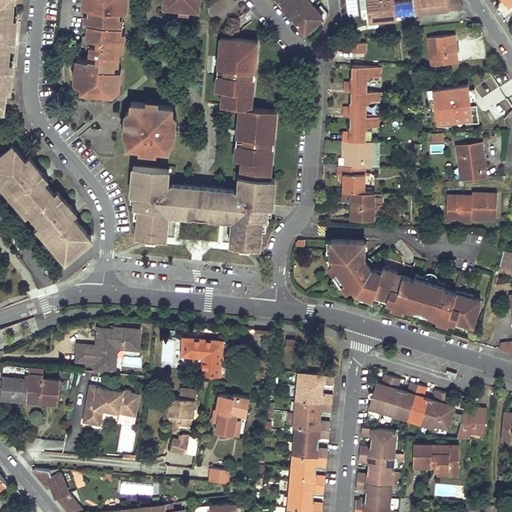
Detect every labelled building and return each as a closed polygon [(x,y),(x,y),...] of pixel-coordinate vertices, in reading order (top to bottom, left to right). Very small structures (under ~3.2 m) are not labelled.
[(12,17),(13,0),(0,0),(0,105),(4,106),(5,92),(9,92),(11,77),(7,68),(8,62),(9,47),(13,48),(16,17),(12,17)] [(78,84),(82,84),(81,90),(113,92),(113,87),(120,87),(121,68),(115,68),(116,53),(119,53),(119,48),(123,48),(125,30),(121,29),(122,24),(119,24),(120,9),(127,10),(127,0),(82,0),(82,6),(89,6),(87,35),(83,35),(82,45),(86,45),(85,57),(77,57),(74,80),(78,84)] [(164,0),(164,6),(198,10),(199,0),(164,0)] [(278,0),(287,10),(299,0),(278,0)] [(315,5),(310,0),(299,0),(287,10),(296,21),(315,5)] [(367,0),(370,22),(397,19),(396,14),(448,9),(448,8),(462,7),(459,0),(367,0)] [(324,16),(315,5),(296,21),(306,32),(324,16)] [(432,64),(457,61),(455,42),(454,34),(429,36),(432,64)] [(239,106),(235,159),(242,159),(241,172),(271,174),(277,109),(251,107),(258,40),(221,36),(216,89),(223,90),(221,105),(239,106)] [(351,81),(344,81),(344,90),(351,90),(355,90),(366,91),(366,80),(370,76),(379,76),(380,66),(356,65),(356,73),(352,72),(351,81)] [(473,96),(472,84),(433,88),(436,110),(463,108),(464,112),(475,111),(473,96)] [(379,91),(366,91),(355,90),(355,98),(351,98),(350,106),(343,106),(343,115),(350,115),(354,115),(365,116),(366,105),(370,101),(379,101),(379,91)] [(157,153),(157,149),(169,150),(169,143),(174,139),(176,116),(172,112),(173,105),(131,101),(131,108),(126,112),(124,134),(127,138),(127,146),(139,147),(138,151),(157,153)] [(379,116),(365,116),(354,115),(354,123),(350,123),(350,131),(342,131),(342,140),(365,141),(365,130),(369,126),(378,126),(379,116)] [(372,166),(372,141),(365,141),(342,140),(342,148),(345,148),(345,156),(345,165),(365,166),(372,166)] [(465,165),(467,179),(486,177),(485,169),(483,169),(481,156),(484,155),(482,141),(457,144),(459,166),(465,165)] [(0,155),(2,158),(15,147),(13,145),(0,154),(0,155)] [(24,159),(15,147),(2,158),(0,159),(0,184),(7,192),(10,190),(29,213),(39,225),(48,236),(47,238),(48,241),(51,245),(53,243),(67,259),(90,238),(72,216),(53,193),(39,176),(39,175),(40,173),(40,171),(39,168),(28,156),(24,159)] [(135,234),(165,237),(167,216),(164,216),(165,210),(169,210),(169,212),(194,214),(197,183),(172,181),(169,183),(167,180),(168,169),(132,165),(130,194),(134,194),(134,200),(134,205),(138,206),(137,215),(135,234)] [(364,191),(365,166),(345,165),(337,165),(336,172),(341,172),(344,173),(344,181),(344,190),(364,191)] [(40,173),(39,175),(39,176),(44,182),(48,179),(39,168),(40,171),(40,173)] [(234,187),(209,184),(206,215),(231,217),(231,215),(235,215),(235,221),(232,221),(230,242),(259,245),(261,227),(262,217),(265,217),(266,211),(266,205),(271,206),(273,177),(270,177),(271,174),(241,172),(239,187),(237,189),(234,187)] [(206,215),(209,184),(197,183),(194,214),(206,215)] [(10,190),(7,192),(26,216),(29,213),(10,190)] [(57,190),(53,193),(72,216),(76,213),(57,190)] [(374,196),(374,191),(364,191),(344,190),(343,200),(352,200),(354,200),(354,218),(374,219),(374,196)] [(496,219),(497,193),(472,192),(472,195),(447,194),(446,220),(471,221),(471,218),(496,219)] [(39,225),(36,227),(48,241),(47,238),(48,236),(39,225)] [(478,316),(483,301),(481,301),(482,299),(474,297),(475,295),(457,289),(456,292),(445,288),(446,283),(437,280),(437,277),(436,275),(432,274),(431,278),(429,283),(425,282),(426,277),(423,276),(416,274),(415,279),(405,276),(398,274),(399,272),(383,267),(382,271),(374,268),(371,268),(365,258),(365,255),(365,240),(331,239),(330,250),(330,256),(334,260),(331,262),(350,288),(353,286),(356,292),(374,297),(375,293),(388,297),(386,301),(409,307),(409,306),(434,314),(433,315),(456,322),(456,320),(473,326),(477,315),(478,316)] [(53,243),(51,245),(64,261),(67,259),(53,243)] [(511,274),(511,251),(501,251),(500,274),(511,274)] [(365,255),(365,258),(371,268),(374,268),(372,260),(365,255)] [(327,264),(346,291),(350,288),(331,262),(327,264)] [(409,307),(433,315),(434,314),(409,306),(409,307)] [(98,345),(79,343),(77,360),(96,362),(95,370),(99,371),(116,372),(118,347),(134,348),(135,328),(115,326),(115,328),(105,327),(103,342),(98,341),(98,345)] [(142,328),(135,328),(134,348),(140,349),(142,328)] [(220,373),(222,339),(183,337),(182,354),(204,355),(203,372),(220,373)] [(295,350),(295,340),(286,339),(285,349),(295,350)] [(510,352),(511,344),(511,339),(500,341),(499,349),(510,352)] [(43,377),(44,366),(3,363),(1,397),(58,400),(60,378),(43,377)] [(335,374),(299,371),(297,385),(320,387),(321,381),(334,383),(335,374)] [(377,380),(374,390),(371,390),(369,392),(371,395),(372,395),(369,405),(370,406),(382,409),(393,375),(389,374),(385,372),(382,382),(377,380)] [(393,375),(382,409),(395,413),(403,388),(398,387),(401,377),(397,376),(393,375)] [(403,388),(395,413),(408,417),(419,383),(415,382),(411,381),(408,390),(403,388)] [(124,389),(90,383),(83,421),(101,424),(103,409),(136,415),(140,392),(132,391),(130,388),(126,388),(124,389)] [(419,383),(408,417),(421,421),(429,396),(424,395),(426,385),(423,384),(419,383)] [(320,387),(297,385),(296,399),(332,401),(333,394),(320,392),(320,387)] [(169,422),(178,422),(191,424),(192,416),(194,398),(196,398),(197,389),(180,388),(179,396),(168,396),(167,406),(170,406),(169,422)] [(429,396),(421,421),(434,425),(435,422),(445,391),(441,390),(437,389),(434,398),(429,396)] [(445,391),(435,422),(448,426),(455,404),(450,403),(453,393),(451,393),(445,391)] [(212,421),(218,422),(216,431),(233,434),(236,418),(231,417),(232,411),(247,413),(250,396),(234,393),(233,395),(219,392),(217,408),(215,408),(212,421)] [(332,401),(296,399),(295,412),(318,413),(318,408),(331,409),(332,401)] [(483,433),(485,407),(470,406),(469,412),(464,411),(458,437),(467,437),(468,432),(483,433)] [(318,413),(295,412),(293,425),(296,425),(330,428),(330,420),(317,419),(318,413)] [(511,412),(504,412),(503,440),(511,440),(511,412)] [(236,418),(233,434),(239,435),(242,419),(236,418)] [(296,425),(295,439),(315,441),(316,435),(329,436),(330,428),(296,425)] [(397,428),(363,425),(362,433),(372,434),(371,440),(395,442),(397,428)] [(170,449),(185,454),(188,441),(189,433),(182,433),(181,439),(173,437),(170,449)] [(315,441),(295,439),(293,452),(327,455),(328,447),(315,446),(315,441)] [(371,445),(361,444),(360,452),(394,455),(395,442),(371,440),(371,445)] [(461,463),(462,451),(455,450),(455,444),(416,443),(415,462),(423,462),(423,466),(434,466),(434,462),(440,462),(439,466),(439,470),(451,470),(452,463),(461,463)] [(327,455),(293,452),(292,466),(313,468),(313,462),(326,463),(327,455)] [(393,469),(394,455),(360,452),(359,460),(369,461),(369,466),(393,469)] [(461,474),(461,463),(452,463),(451,470),(439,470),(439,474),(461,474)] [(210,480),(230,482),(230,475),(224,474),(224,467),(211,466),(210,480)] [(313,468),(292,466),(291,480),(324,482),(325,475),(313,473),(313,468)] [(368,472),(358,471),(358,479),(392,483),(392,482),(393,469),(369,466),(368,472)] [(52,473),(50,469),(34,467),(33,469),(48,487),(51,485),(56,497),(69,492),(61,470),(52,473)] [(392,483),(358,479),(357,487),(367,488),(366,494),(390,496),(392,483)] [(324,482),(291,480),(289,493),(310,495),(311,489),(323,490),(324,482)] [(467,480),(435,481),(435,496),(463,496),(463,486),(467,486),(467,480)] [(120,493),(152,495),(153,484),(121,482),(120,493)] [(467,491),(466,502),(479,503),(476,492),(467,491)] [(69,492),(56,497),(64,506),(72,500),(69,492)] [(310,495),(289,493),(288,506),(321,509),(322,501),(310,500),(310,495)] [(356,499),(355,506),(389,510),(390,496),(366,494),(366,500),(356,499)] [(121,511),(121,508),(109,510),(89,511),(89,510),(76,511),(72,500),(64,506),(68,511),(121,511)] [(237,511),(236,501),(209,504),(209,511),(237,511)] [(173,509),(165,509),(165,511),(185,511),(185,507),(179,508),(179,502),(173,503),(173,509)] [(466,502),(465,511),(478,511),(480,503),(479,503),(466,502)]
